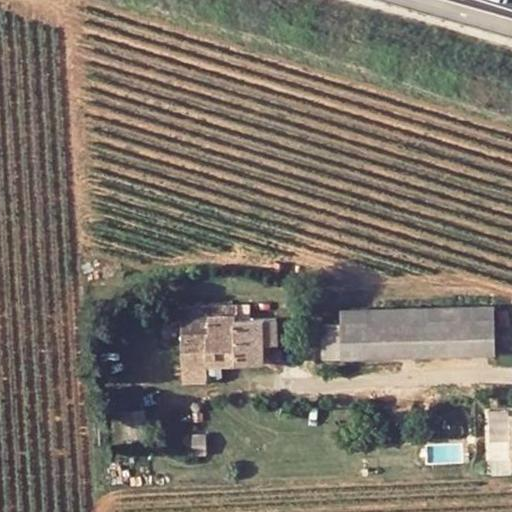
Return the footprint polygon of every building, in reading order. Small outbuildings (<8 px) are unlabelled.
[(239,302),(185,304),(184,363),(207,362),(264,362),(264,341),(265,316),(239,315),(239,302)] [(342,324),(343,359),(496,355),(496,304),(342,308),(342,324)] [(343,359),(342,324),(320,325),(322,359),(343,359)] [(207,362),(184,363),(183,378),(206,378),(207,362)] [(151,436),(147,409),(123,412),(125,440),(151,436)] [(192,433),(194,456),(208,455),(207,432),(192,433)]
